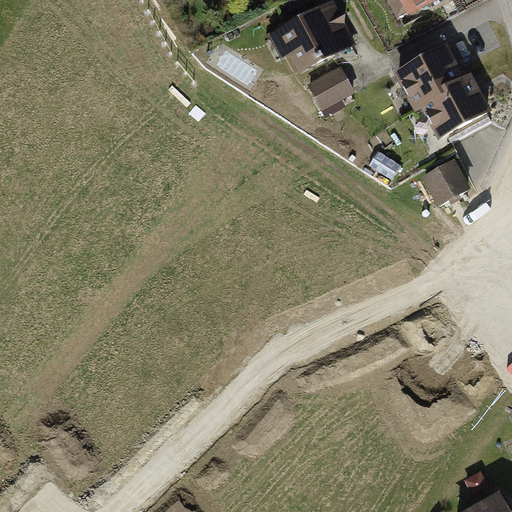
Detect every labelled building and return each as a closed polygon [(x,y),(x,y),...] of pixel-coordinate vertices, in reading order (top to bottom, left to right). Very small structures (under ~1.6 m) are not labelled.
[(384,0),(396,22),(440,0),(384,0)] [(334,4),(267,39),(277,59),(286,55),(298,79),(357,48),(334,4)] [(424,110),(441,141),(486,116),(474,94),(468,83),(463,86),(445,54),(397,80),(416,114),(424,110)] [(341,70),(305,88),(320,116),(355,97),(341,70)] [(456,164),(426,180),(440,207),(470,192),(456,164)] [(463,484),(471,499),(488,490),(480,475),(463,484)] [(507,511),(499,495),(467,511),(507,511)]
